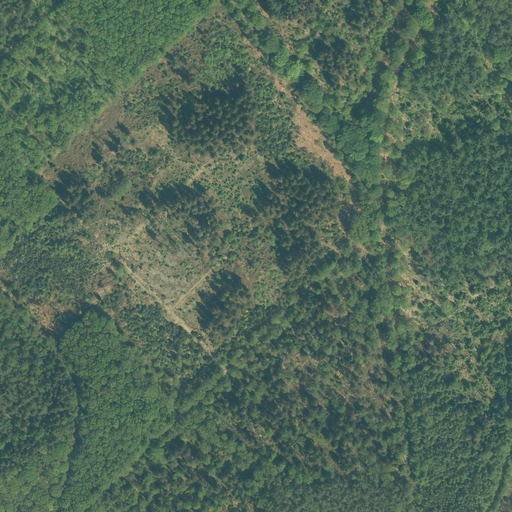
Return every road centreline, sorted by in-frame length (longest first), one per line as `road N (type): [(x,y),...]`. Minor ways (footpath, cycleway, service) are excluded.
road 1 (track): [(434,0),(391,93),(379,153),(380,220),(86,511)]
road 2 (track): [(0,300),(56,356),(79,408),(52,511)]
